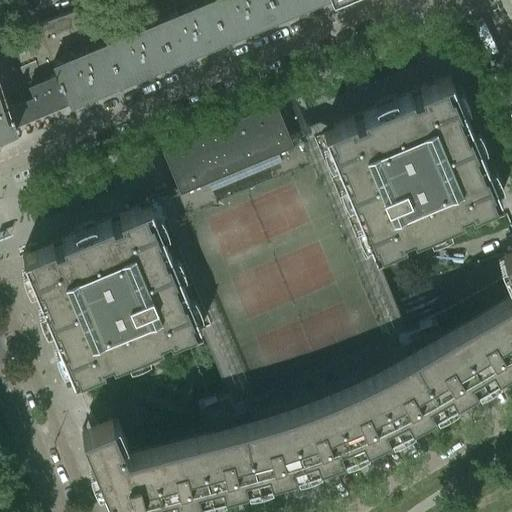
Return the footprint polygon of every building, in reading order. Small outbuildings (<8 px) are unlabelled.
[(150,0),(98,0),(91,3),(121,75),(173,54),(150,0)] [(211,0),(150,0),(173,54),(225,32),(211,0)] [(272,0),(211,0),(225,32),(277,10),(272,0)] [(272,0),(277,10),(302,0),(272,0)] [(121,75),(91,3),(38,22),(44,37),(53,58),(57,68),(69,98),(95,86),(121,75)] [(38,22),(22,27),(28,43),(44,37),(38,22)] [(57,68),(53,58),(44,37),(28,43),(22,27),(9,32),(0,35),(0,76),(8,102),(14,121),(69,98),(57,68)] [(449,75),(332,123),(322,128),(373,250),(374,249),(403,237),(401,233),(410,229),(412,233),(500,197),(449,75)] [(8,102),(0,76),(0,128),(15,122),(14,121),(8,102)] [(400,312),(376,255),(374,249),(373,250),(322,128),(332,123),(318,118),(297,126),(299,131),(290,135),(274,97),(161,144),(176,182),(167,186),(165,181),(144,190),(138,204),(149,200),(200,322),(199,322),(226,388),(197,400),(208,426),(238,418),(241,425),(266,418),(288,411),(310,403),(332,395),(353,385),(374,375),(395,364),(417,352),(414,345),(410,337),(422,332),(423,333),(434,328),(434,327),(439,325),(435,315),(430,317),(430,316),(417,321),(418,322),(406,327),(400,312)] [(200,322),(149,200),(138,204),(22,253),(73,375),(146,344),(160,338),(159,334),(167,330),(169,335),(199,322),(200,322)] [(125,511),(255,478),(279,471),(304,463),(327,455),(354,445),(374,436),(397,425),(419,414),(444,399),(511,359),(511,247),(502,252),(507,264),(511,277),(511,287),(414,345),(417,352),(395,364),(374,375),(353,385),(332,395),(310,403),(288,411),(266,418),(241,425),(238,418),(208,426),(186,432),(124,448),(111,415),(80,428),(115,511),(125,511)]
